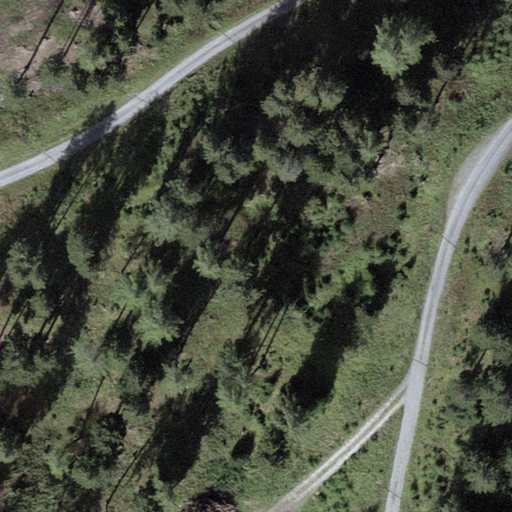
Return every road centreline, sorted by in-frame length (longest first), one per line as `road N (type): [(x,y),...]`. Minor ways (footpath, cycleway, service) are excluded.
road 1 (track): [(511,135),(471,188),(447,245),(392,511)]
road 2 (track): [(0,169),(280,0)]
road 3 (track): [(275,511),(327,474),(417,381)]
